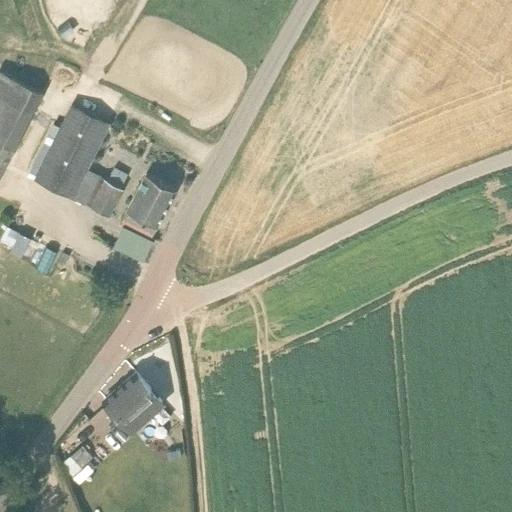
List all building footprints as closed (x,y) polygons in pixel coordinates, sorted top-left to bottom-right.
[(0,177),(44,91),(0,68),(0,177)] [(74,198),(88,169),(111,123),(71,102),(34,178),(74,198)] [(88,169),(74,198),(90,205),(104,177),(88,169)] [(120,221),(134,227),(151,236),(176,188),(145,171),(126,209),(120,221)] [(124,188),(104,177),(90,205),(111,215),(124,188)] [(18,242),(15,251),(35,259),(43,239),(11,225),(6,237),(18,242)] [(132,428),(163,401),(136,372),(105,399),(132,428)] [(167,459),(181,456),(180,449),(165,451),(167,459)]
